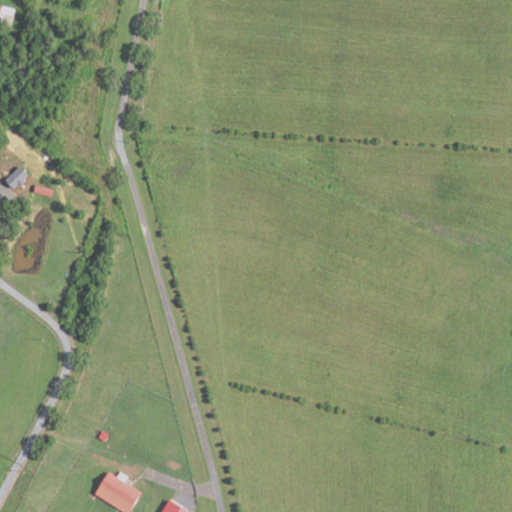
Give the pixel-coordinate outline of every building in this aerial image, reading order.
[(10,27),(0,24),(0,4),(15,8),(10,27)] [(52,196),(34,192),(35,184),(54,188),(52,196)] [(105,441),(99,437),(103,430),(109,434),(105,441)] [(129,511),(124,511),(95,494),(109,472),(142,493),(129,511)] [(160,511),(169,499),(190,511),(160,511)]
